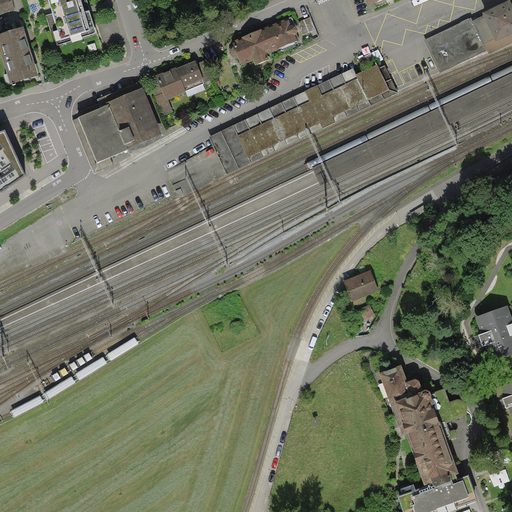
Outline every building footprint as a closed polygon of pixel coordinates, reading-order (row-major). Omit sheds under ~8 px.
[(0,0),(0,13),(15,9),(12,0),(0,0)] [(81,0),(48,0),(61,40),(91,31),(81,0)] [(463,21),(424,40),(440,73),(487,50),(488,54),(499,49),(511,42),(511,2),(511,3),(510,0),(507,0),(495,6),(482,12),(483,15),(473,21),(471,18),(463,21)] [(311,17),(298,22),(303,35),(316,29),(311,17)] [(297,40),(294,35),(296,34),(298,29),(296,25),(291,24),(290,24),(287,18),(261,29),(271,53),(279,49),(278,48),(297,40)] [(23,26),(0,32),(0,51),(10,84),(39,75),(23,26)] [(232,41),(233,45),(231,47),(229,51),(230,54),(234,57),(237,58),(238,57),(242,65),(254,60),(256,65),(269,60),(267,55),(271,53),(261,29),(232,41)] [(197,63),(196,60),(176,68),(186,91),(204,83),(203,80),(204,80),(197,63)] [(204,60),(197,63),(204,80),(203,80),(204,83),(212,80),(204,60)] [(306,91),(210,137),(214,145),(227,173),(313,132),(323,128),(397,92),(384,66),(379,68),(378,65),(357,75),(354,68),(318,85),(306,91)] [(186,91),(176,68),(176,67),(170,69),(170,70),(163,74),(162,73),(156,75),(156,77),(163,93),(166,100),(168,100),(186,92),(186,91)] [(155,96),(163,93),(156,77),(148,80),(155,96)] [(162,134),(142,87),(108,102),(109,104),(78,118),(97,162),(162,134)] [(163,93),(155,96),(154,96),(162,116),(173,111),(168,100),(166,100),(163,93)] [(6,130),(0,132),(0,194),(9,189),(27,177),(6,130)] [(371,270),(344,281),(352,301),(379,291),(371,270)] [(376,316),(370,304),(359,310),(365,322),(376,316)] [(511,317),(508,305),(475,317),(482,334),(478,335),(480,340),(482,346),(486,345),(492,362),(511,354),(511,335),(510,336),(506,325),(511,323),(511,317)] [(401,365),(380,372),(402,434),(406,433),(424,486),(398,496),(403,511),(443,511),(478,500),(472,483),(469,475),(457,480),(456,474),(459,473),(446,441),(455,437),(456,437),(457,436),(458,434),(458,433),(458,431),(456,430),(455,430),(454,430),(450,431),(447,422),(458,418),(462,416),(463,415),(465,414),(466,411),(467,410),(467,407),(466,404),(465,403),(464,401),(462,400),(460,400),(458,400),(456,400),(449,402),(444,389),(431,393),(429,391),(425,390),(418,393),(417,391),(418,390),(419,389),(420,387),(421,384),(419,381),(417,379),(415,379),(408,382),(401,365)] [(511,382),(501,386),(505,397),(502,398),(504,403),(506,408),(508,408),(511,417),(511,382)]
